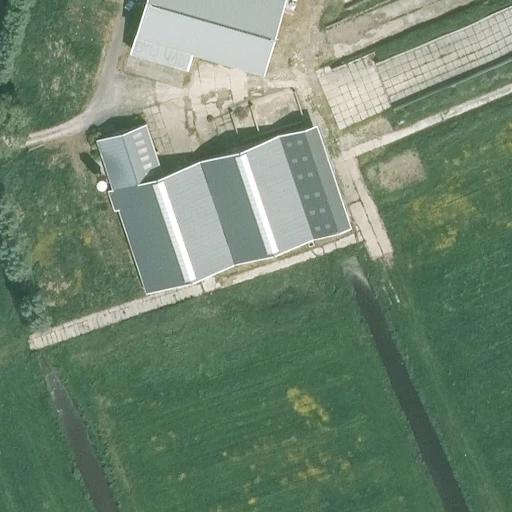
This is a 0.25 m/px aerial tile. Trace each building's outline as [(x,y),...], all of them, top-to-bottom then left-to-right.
[(278,0),(146,0),(132,49),(190,66),(195,47),(260,65),(278,0)] [(474,0),(368,0),(332,12),(340,36),(373,24),(371,17),(388,11),(394,28),(475,1),(474,0)] [(486,54),(511,45),(511,0),(507,0),(492,6),(493,10),(491,33),(483,10),(464,17),(462,41),(469,41),(471,28),(482,24),(486,33),(501,35),(488,40),(486,54)] [(395,92),(459,71),(455,60),(433,67),(425,44),(419,46),(418,44),(383,55),(395,92)] [(222,126),(240,122),(236,103),(218,106),(222,126)] [(112,188),(109,190),(115,210),(121,208),(149,291),(352,224),(317,121),(161,173),(145,123),(97,139),(112,188)]
